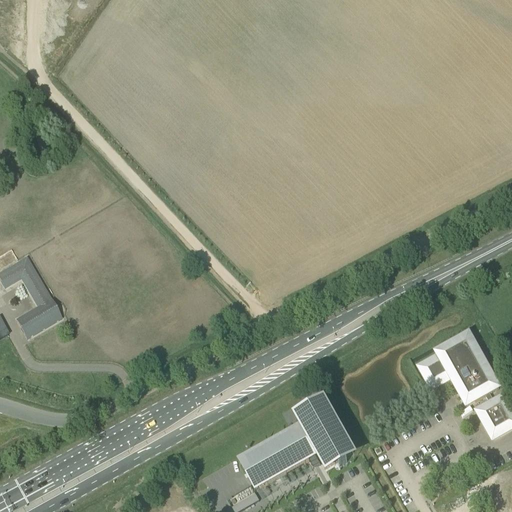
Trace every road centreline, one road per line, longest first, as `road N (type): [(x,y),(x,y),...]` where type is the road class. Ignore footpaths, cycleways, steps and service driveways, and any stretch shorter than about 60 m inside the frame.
road 1 (unclassified): [(0,406),(51,421),(90,418),(511,195)]
road 2 (primary): [(461,266),(357,313),(0,505)]
road 3 (primary): [(40,511),(246,399),(461,266)]
